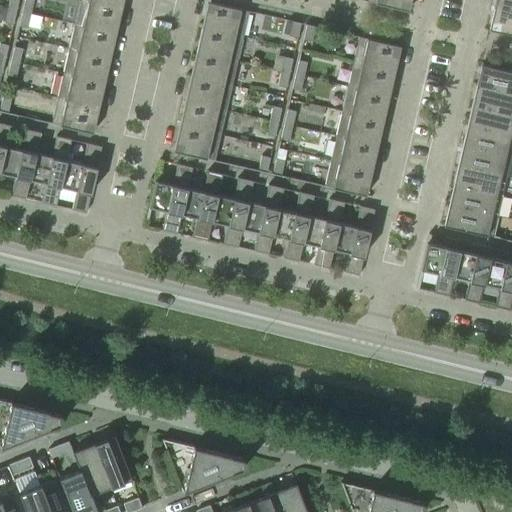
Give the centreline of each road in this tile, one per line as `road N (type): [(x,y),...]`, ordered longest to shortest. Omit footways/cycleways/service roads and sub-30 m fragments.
road 1 (residential): [(464,511),(456,491),(0,376)]
road 2 (residential): [(390,296),(417,274),(479,0)]
road 3 (residential): [(430,0),(371,269),(390,296)]
road 4 (residential): [(390,296),(114,230)]
road 5 (secondary): [(377,349),(106,282)]
road 6 (residential): [(114,230),(142,209),(190,0)]
road 7 (residential): [(145,0),(105,202),(114,230)]
road 8 (secondary): [(511,383),(377,349)]
road 9 (residential): [(511,324),(390,296)]
